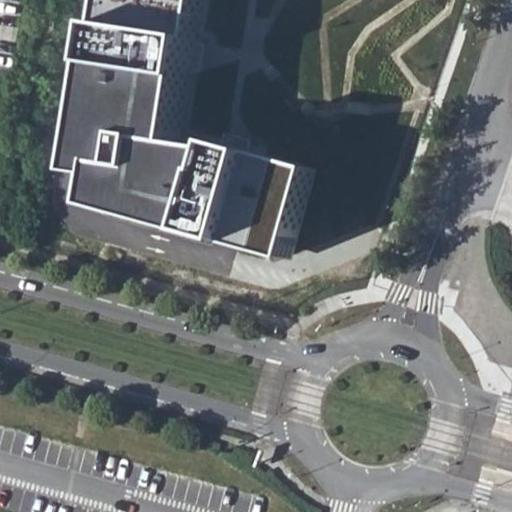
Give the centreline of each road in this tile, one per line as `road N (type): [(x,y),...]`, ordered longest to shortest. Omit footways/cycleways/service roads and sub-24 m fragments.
road 1 (tertiary): [(323,364),(0,280)]
road 2 (tertiary): [(0,346),(309,438)]
road 3 (unknown): [(491,82),(457,62),(442,90),(408,100),(309,68),(300,36),(313,0)]
road 4 (residential): [(432,247),(511,27)]
road 5 (residential): [(432,247),(382,321),(355,345)]
road 6 (tertiary): [(309,438),(327,464),(356,480),(410,472)]
